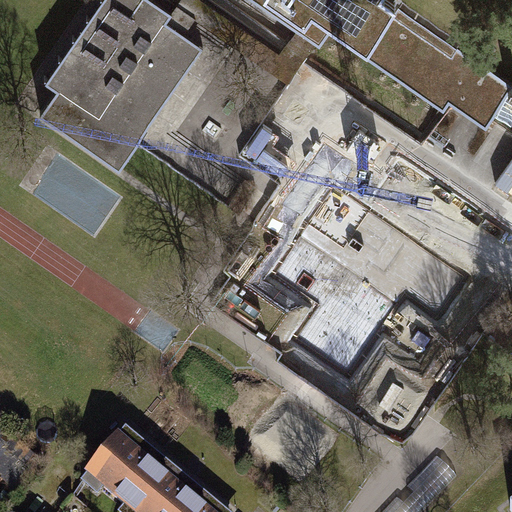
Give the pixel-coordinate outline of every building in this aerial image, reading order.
[(170,13),(150,0),(96,0),(44,78),(57,87),(41,110),(120,164),(201,47),(184,35),(164,22),(170,13)] [(178,0),(170,13),(164,22),(184,35),(194,21),(237,50),(255,23),(307,58),(318,42),(255,0),(203,0),(203,1),(202,0),(178,0)] [(255,0),(307,35),(318,42),(326,29),(441,107),(447,99),(481,123),(490,111),(508,124),(511,118),(511,95),(504,91),(509,84),(393,5),(384,0),(255,0)] [(17,486),(40,458),(9,432),(0,442),(0,485),(6,477),(17,486)] [(211,511),(118,436),(83,479),(123,511),(211,511)]
